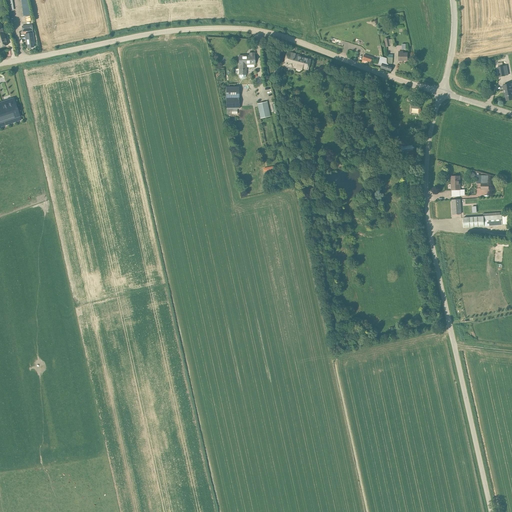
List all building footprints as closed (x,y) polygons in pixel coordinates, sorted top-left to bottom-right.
[(28,0),(20,0),(23,16),(30,15),(28,0)] [(34,44),(34,39),(32,25),(22,26),(22,32),(27,32),(28,34),(25,34),(26,40),(26,45),(27,45),(28,48),(34,47),(33,44),(34,44)] [(283,65),(296,69),(296,70),(296,71),(299,72),(300,71),(301,70),(301,69),(307,71),(309,64),(311,60),(300,57),(301,56),(287,51),(283,65)] [(399,52),(399,61),(407,61),(407,53),(403,53),(403,52),(399,52)] [(239,66),(240,75),(240,77),(240,78),(241,79),(242,79),(244,79),(245,78),(245,77),(246,76),(246,75),(246,65),(255,65),(255,60),(254,55),(254,53),(250,53),(250,56),(247,57),(247,56),(239,56),(239,61),(239,66)] [(381,68),(391,72),(392,67),(388,66),(388,65),(387,64),(387,63),(387,59),(381,57),(379,63),(382,64),(381,68)] [(498,67),(499,76),(508,75),(507,65),(498,67)] [(511,93),(511,83),(503,85),(506,101),(511,99),(511,93)] [(238,88),(225,88),(225,110),(226,110),(226,115),(236,115),(236,110),(238,110),(238,88)] [(15,121),(20,120),(19,116),(14,102),(0,106),(0,122),(14,118),(15,121)] [(268,105),(267,102),(257,104),(260,118),(270,116),(268,105)] [(402,102),(402,110),(410,110),(410,103),(402,102)] [(412,102),(412,108),(418,109),(417,112),(420,113),(421,108),(420,108),(420,103),(412,102)] [(451,176),(451,190),(452,190),(452,197),(459,196),(459,190),(460,190),(459,176),(456,176),(451,176)] [(308,205),(315,203),(312,188),(305,190),(308,205)] [(452,200),(453,215),(461,214),(460,200),(452,200)] [(502,225),(502,215),(497,216),(463,218),(464,228),(497,226),(502,225)]
